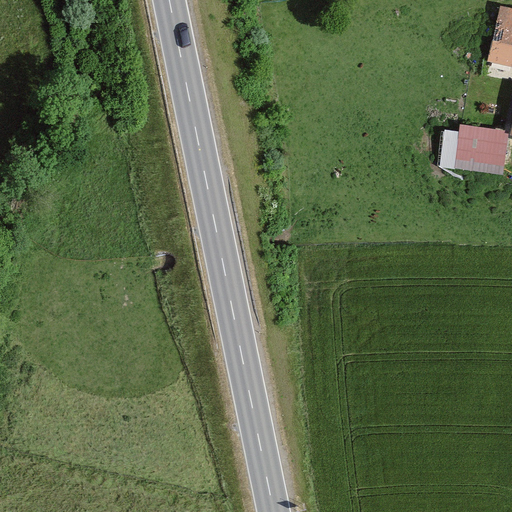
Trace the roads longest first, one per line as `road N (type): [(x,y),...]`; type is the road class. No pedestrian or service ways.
road 1 (track): [(473,0),(394,42),(401,234),(270,239),(132,268)]
road 2 (primary): [(168,0),(274,511)]
